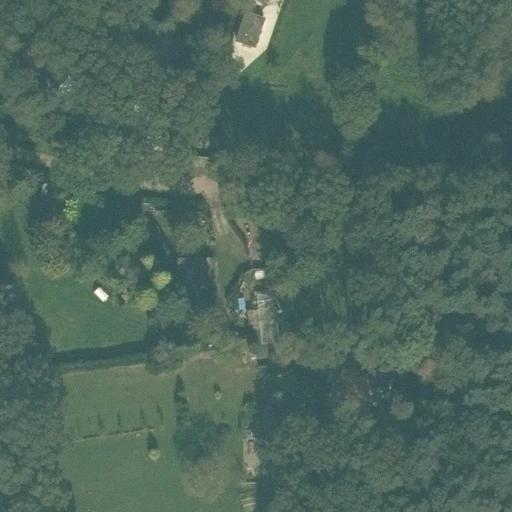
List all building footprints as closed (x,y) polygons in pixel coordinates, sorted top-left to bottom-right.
[(240,35),(237,43),(254,48),(256,41),(263,22),(246,16),(240,35)] [(120,118),(117,142),(137,144),(139,120),(120,118)] [(210,283),(210,262),(208,262),(208,261),(206,261),(205,261),(205,262),(193,262),(193,263),(177,263),(177,277),(177,288),(193,288),(193,284),(206,284),(206,287),(206,289),(208,289),(213,289),(213,286),(213,283),(211,283),(210,283)] [(278,346),(274,298),(257,298),(257,312),(247,312),(248,327),(252,326),(254,337),(240,339),(242,351),(278,346)] [(261,413),(262,451),(289,450),(287,411),(261,413)] [(282,474),(270,475),(271,499),(283,498),(282,474)]
